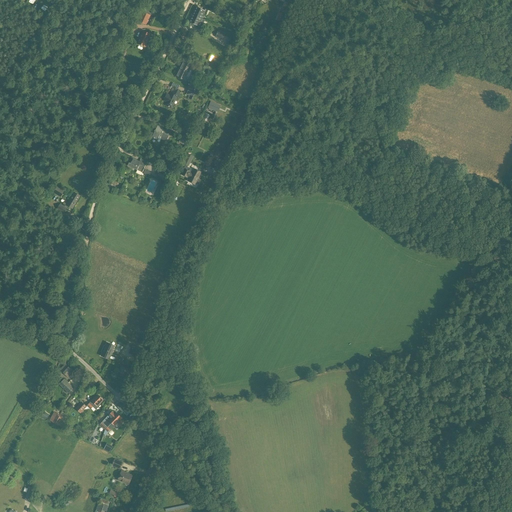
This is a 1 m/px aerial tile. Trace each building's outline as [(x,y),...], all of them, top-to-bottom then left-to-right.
[(284,0),(282,7),(289,9),(289,7),(290,8),(291,6),(289,5),(291,0),(284,0)] [(146,25),(152,13),(145,9),(142,7),(136,20),(146,25)] [(202,18),(205,11),(196,7),(193,14),(202,18)] [(278,12),(275,20),(281,22),(283,16),(284,17),(285,14),(278,12)] [(201,18),(193,15),(190,22),(189,22),(198,26),(200,27),(204,19),(201,18)] [(278,30),(276,29),(277,27),(271,24),(269,29),(264,27),(262,33),(266,35),(267,34),(268,35),(267,36),(269,37),(271,32),(273,33),(272,35),(274,36),(274,34),(276,35),(278,30)] [(225,33),(218,30),(216,37),(222,40),(225,33)] [(145,47),(151,35),(143,31),(137,44),(145,47)] [(264,44),(267,38),(264,37),(265,36),(263,35),(261,39),(262,39),(261,40),(260,40),(259,43),(260,43),(257,48),(262,49),(262,48),(264,48),(265,45),(264,44)] [(193,66),(183,62),(181,65),(179,69),(188,73),(190,70),(191,70),(193,66)] [(186,81),(188,77),(186,77),(188,73),(179,69),(177,72),(178,73),(176,77),(186,81)] [(181,96),(178,90),(171,92),(170,96),(167,94),(164,100),(167,102),(165,105),(171,108),(176,98),(181,96)] [(192,100),(195,93),(188,90),(186,95),(188,96),(187,98),(192,100)] [(211,101),(208,107),(210,108),(210,109),(212,111),(213,109),(216,111),(219,105),(211,101)] [(205,114),(204,113),(202,116),(202,117),(201,119),(196,129),(202,132),(207,122),(207,121),(210,115),(205,113),(205,114)] [(165,132),(162,130),(163,128),(158,126),(152,137),(157,140),(159,136),(162,138),(161,139),(166,142),(172,130),(166,128),(165,132)] [(190,134),(186,132),(186,133),(185,133),(183,138),(181,138),(179,142),(185,145),(190,135),(190,134)] [(188,166),(193,156),(185,152),(180,160),(182,162),(182,163),(188,166)] [(143,163),(133,158),(131,163),(129,163),(128,165),(137,170),(140,165),(145,168),(147,163),(143,162),(143,163)] [(170,177),(172,172),(159,166),(156,171),(166,176),(166,175),(170,177)] [(195,185),(201,172),(194,169),(192,174),(189,172),(190,171),(185,169),(182,175),(187,177),(187,176),(190,178),(188,181),(195,185)] [(173,189),(177,181),(173,179),(169,187),(173,189)] [(61,197),(65,191),(57,186),(53,193),(61,197)] [(72,209),(77,202),(80,196),(74,192),(67,205),(63,203),(62,206),(60,204),(57,209),(64,213),(67,208),(66,208),(68,206),(72,209)] [(103,352),(101,356),(108,359),(110,355),(111,356),(114,349),(113,349),(114,345),(107,342),(106,346),(105,345),(102,352),(103,352)] [(69,378),(74,372),(67,365),(62,371),(69,378)] [(124,377),(128,369),(121,366),(118,374),(124,377)] [(68,393),(73,388),(64,379),(61,385),(68,393)] [(96,410),(100,405),(99,404),(103,400),(97,395),(87,406),(91,409),(93,407),(96,410)] [(81,413),(87,407),(82,402),(75,408),(81,413)] [(100,425),(105,430),(119,415),(116,412),(115,414),(113,411),(109,415),(100,425)] [(57,414),(54,412),(50,421),(53,422),(52,422),(56,424),(60,415),(57,413),(57,414)] [(60,415),(56,424),(59,426),(59,425),(61,427),(66,418),(63,417),(64,416),(60,415)] [(120,425),(123,422),(121,419),(122,418),(119,415),(105,430),(104,433),(105,434),(107,431),(108,431),(109,432),(109,433),(111,435),(112,435),(114,433),(114,432),(112,430),(111,430),(117,423),(120,425)] [(110,452),(113,446),(107,443),(104,449),(110,452)] [(120,468),(123,462),(115,459),(112,465),(120,468)] [(129,484),(130,480),(132,475),(121,470),(118,479),(129,484)] [(31,499),(34,488),(28,486),(25,497),(31,499)] [(109,502),(101,499),(100,503),(99,503),(95,511),(99,511),(103,511),(106,506),(108,506),(109,502)]
